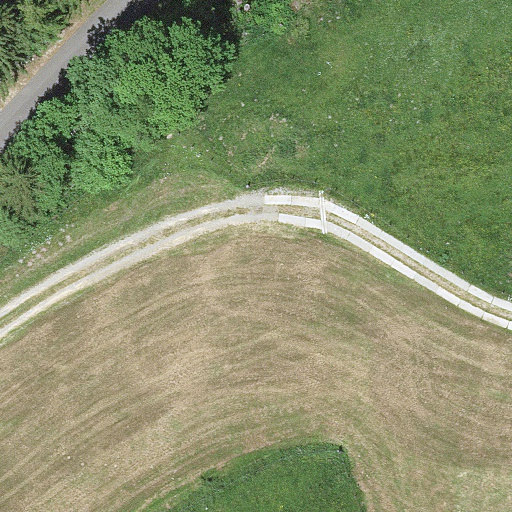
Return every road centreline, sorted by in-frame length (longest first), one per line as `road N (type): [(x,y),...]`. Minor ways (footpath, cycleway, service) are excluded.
road 1 (track): [(0,331),(133,249),(246,207),(342,219),(459,293),(511,304)]
road 2 (unclassified): [(123,0),(0,131)]
